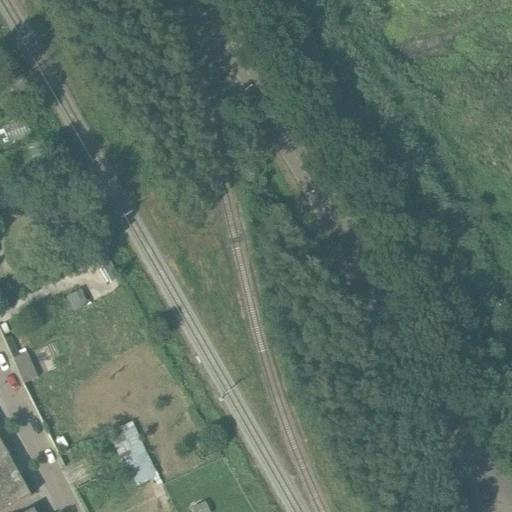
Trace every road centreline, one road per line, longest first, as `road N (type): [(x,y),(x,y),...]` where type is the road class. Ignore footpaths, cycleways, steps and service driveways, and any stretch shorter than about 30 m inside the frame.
road 1 (residential): [(505,511),(210,0)]
road 2 (residential): [(67,511),(0,378)]
